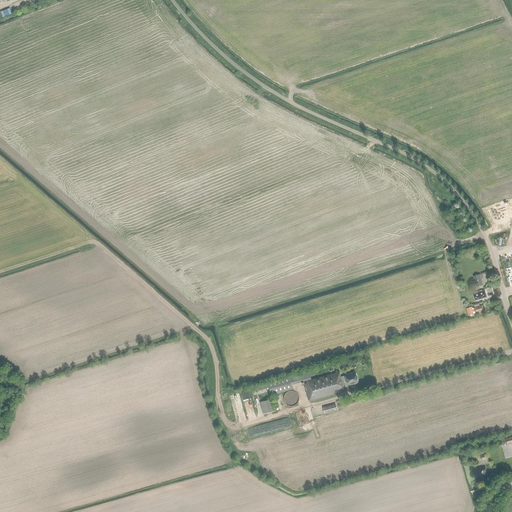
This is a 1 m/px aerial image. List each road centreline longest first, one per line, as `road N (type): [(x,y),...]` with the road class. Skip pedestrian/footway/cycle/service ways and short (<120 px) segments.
road 1 (unclassified): [(511,323),(481,227),(446,183),(413,158),(263,86),(172,0)]
road 2 (track): [(305,407),(229,424),(212,350),(183,319)]
